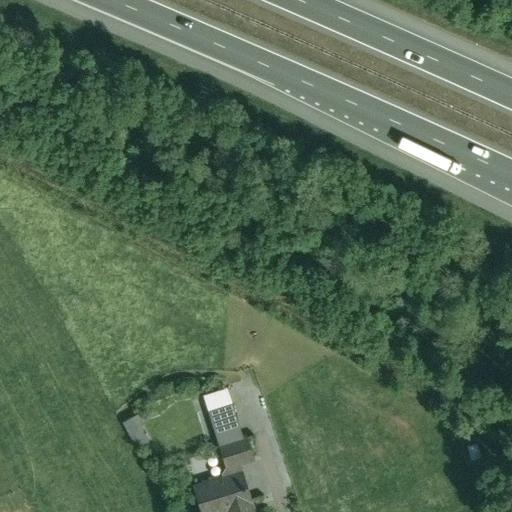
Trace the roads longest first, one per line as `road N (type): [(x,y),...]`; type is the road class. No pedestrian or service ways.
road 1 (motorway): [(110,0),(511,175)]
road 2 (motorway): [(511,94),(297,0)]
